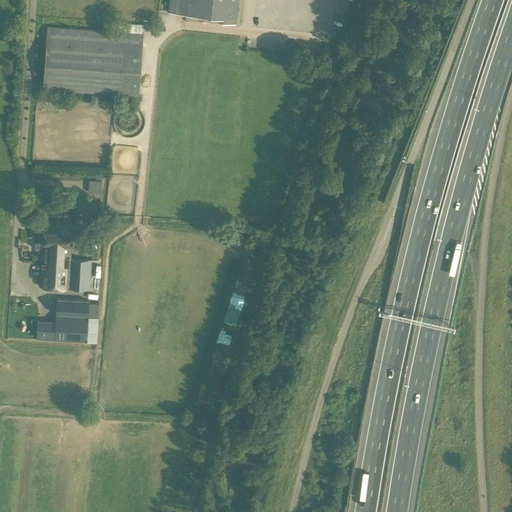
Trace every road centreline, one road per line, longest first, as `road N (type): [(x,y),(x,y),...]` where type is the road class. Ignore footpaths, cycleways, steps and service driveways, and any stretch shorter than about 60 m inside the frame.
road 1 (motorway): [(491,0),(415,258),(365,511)]
road 2 (motorway): [(396,511),(444,264),(511,28)]
road 3 (residential): [(23,170),(33,0)]
